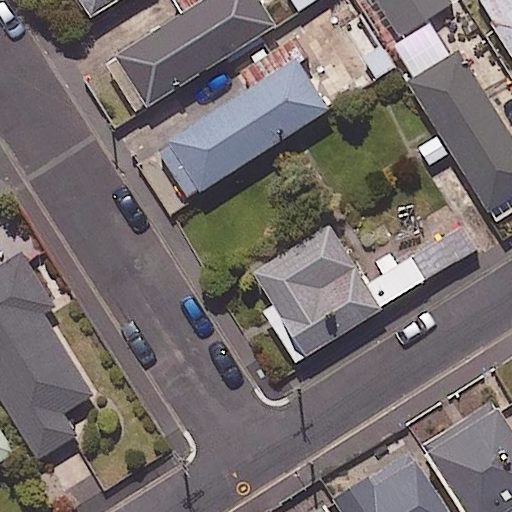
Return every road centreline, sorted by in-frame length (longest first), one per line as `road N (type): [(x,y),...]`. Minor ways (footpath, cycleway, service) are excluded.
road 1 (residential): [(0,46),(255,441)]
road 2 (residential): [(511,280),(255,441)]
road 3 (residential): [(255,441),(141,511)]
